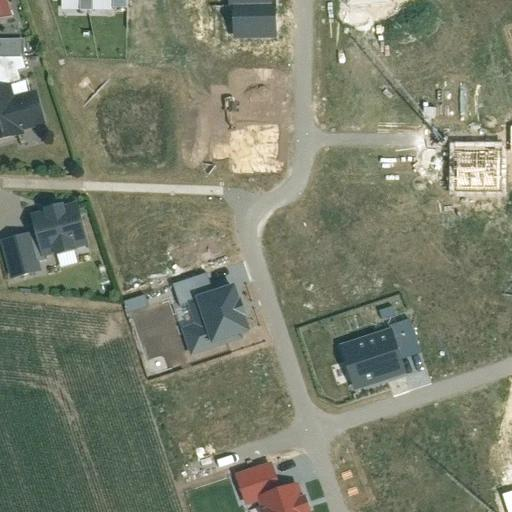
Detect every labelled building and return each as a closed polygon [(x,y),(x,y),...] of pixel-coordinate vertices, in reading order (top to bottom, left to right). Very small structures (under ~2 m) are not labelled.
[(10,0),(0,0),(0,19),(15,16),(10,0)] [(272,0),(230,0),(230,4),(234,4),(235,39),(277,39),(276,3),(272,3),(272,0)] [(25,37),(0,37),(0,54),(25,54),(25,37)] [(15,87),(0,90),(0,140),(26,135),(23,126),(16,95),(15,87)] [(41,90),(16,95),(23,126),(48,120),(41,90)] [(82,199),(36,210),(48,258),(93,248),(82,199)] [(42,274),(34,236),(7,242),(15,280),(42,274)] [(234,289),(190,304),(197,327),(184,331),(193,356),(242,339),(241,335),(248,332),(234,289)] [(392,329),(338,347),(354,393),(408,375),(392,329)] [(308,511),(299,484),(257,499),(261,511),(308,511)]
